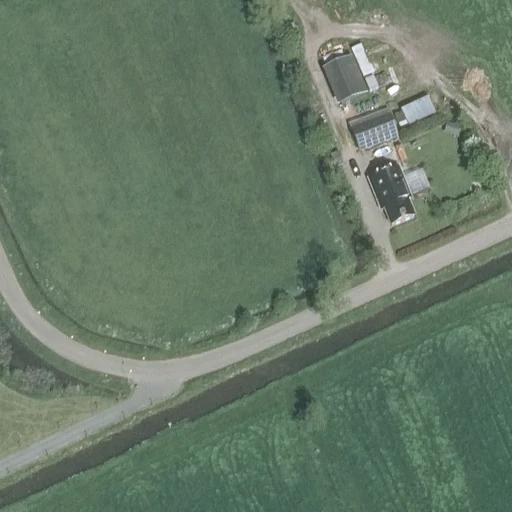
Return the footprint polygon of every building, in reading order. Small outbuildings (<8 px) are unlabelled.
[(351,59),(321,72),(336,109),(367,97),(351,59)] [(416,126),(443,113),(436,97),(409,109),(416,126)] [(358,156),(392,142),(397,140),(386,112),(347,128),(358,156)] [(460,128),(446,124),(443,135),(456,139),(460,128)] [(383,211),(390,228),(413,219),(406,202),(409,201),(397,170),(368,181),(380,213),(383,211)]
